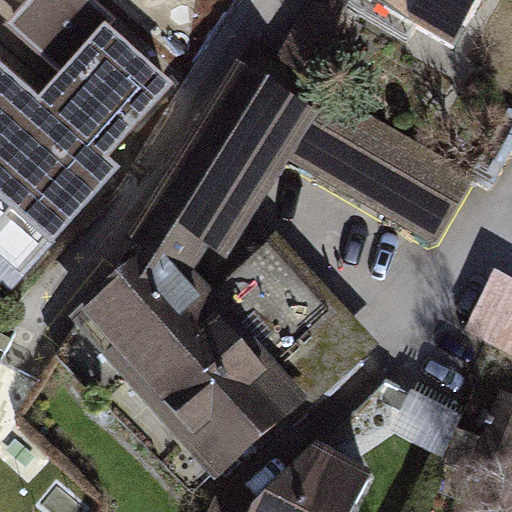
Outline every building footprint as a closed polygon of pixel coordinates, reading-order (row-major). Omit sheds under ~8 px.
[(36,96),(0,65),(0,270),(9,280),(169,92),(109,41),(120,29),(87,0),(16,0),(3,15),(68,64),(36,96)] [(453,0),(392,0),(437,27),(453,0)] [(473,185),(256,59),(61,339),(203,487),(375,345),(257,223),(295,163),(435,242),(455,212),(473,185)] [(511,279),(497,272),(468,334),(511,358),(511,279)] [(511,398),(499,394),(477,453),(511,468),(511,398)] [(365,511),(379,480),(323,451),(263,511),(365,511)] [(254,511),(221,495),(213,511),(254,511)]
